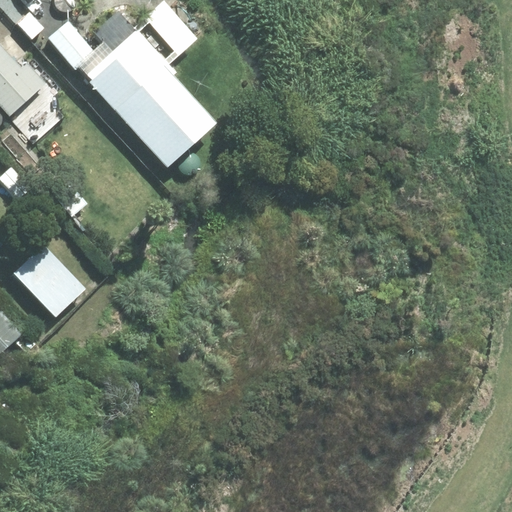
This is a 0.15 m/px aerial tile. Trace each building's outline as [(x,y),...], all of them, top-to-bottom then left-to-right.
[(67,29),(48,44),(75,76),(85,68),(96,81),(104,75),(67,29)] [(0,114),(8,124),(43,92),(24,70),(16,77),(0,58),(0,114)] [(46,173),(35,182),(42,190),(52,182),(46,173)] [(0,183),(0,187),(17,206),(29,195),(10,174),(0,183)] [(72,221),(89,203),(75,190),(58,208),(72,221)] [(13,283),(54,326),(83,298),(42,255),(13,283)] [(0,321),(0,359),(19,342),(0,321)] [(15,350),(24,360),(32,353),(22,343),(15,350)]
